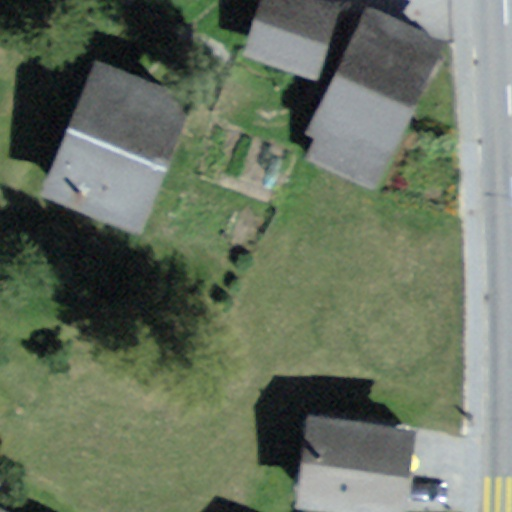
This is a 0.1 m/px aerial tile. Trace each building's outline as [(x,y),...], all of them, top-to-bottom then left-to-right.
[(333,15),(289,0),(274,0),(258,49),(315,68),(333,15)] [(437,51),(371,20),(306,158),(372,188),(437,51)] [(180,104),(103,74),(58,185),(135,216),(180,104)] [(0,408),(14,384),(0,376),(0,408)] [(429,511),(443,430),(332,412),(317,502),(381,511),(429,511)] [(35,511),(17,502),(11,511),(35,511)]
